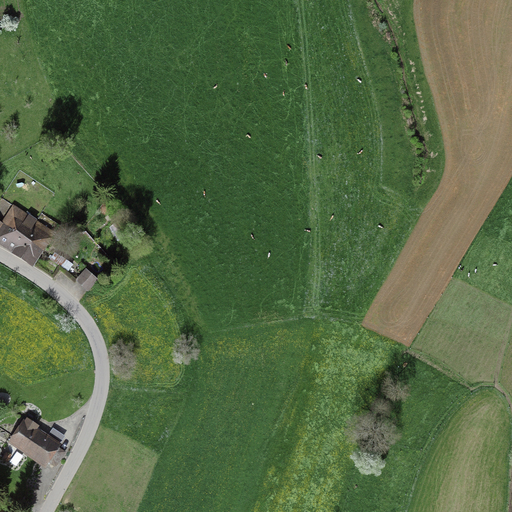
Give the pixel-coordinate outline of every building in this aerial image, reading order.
[(2,223),(1,224),(39,248),(49,233),(34,223),(36,221),(15,207),(4,224),(2,223)] [(39,248),(1,224),(2,223),(0,221),(0,242),(30,263),(39,248)] [(55,253),(50,259),(68,271),(72,265),(55,253)] [(86,270),(77,280),(88,290),(97,280),(86,270)] [(64,452),(38,434),(40,432),(35,428),(36,426),(28,420),(13,441),(47,464),(49,461),(56,465),(64,452)]
